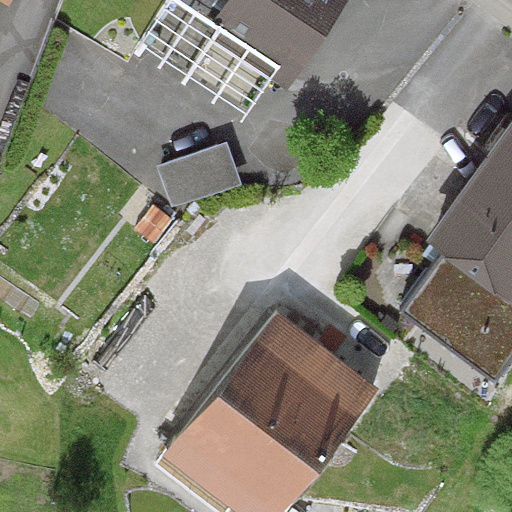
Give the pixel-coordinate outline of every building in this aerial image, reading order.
[(239,0),(216,37),(282,79),(333,0),(239,0)] [(511,287),(511,140),(438,246),(507,294),(511,287)] [(227,142),(157,165),(172,207),(241,183),(227,142)] [(511,352),(511,304),(440,254),(401,311),(495,377),(511,352)] [(270,511),(359,401),(274,334),(180,452),(256,511),(270,511)]
